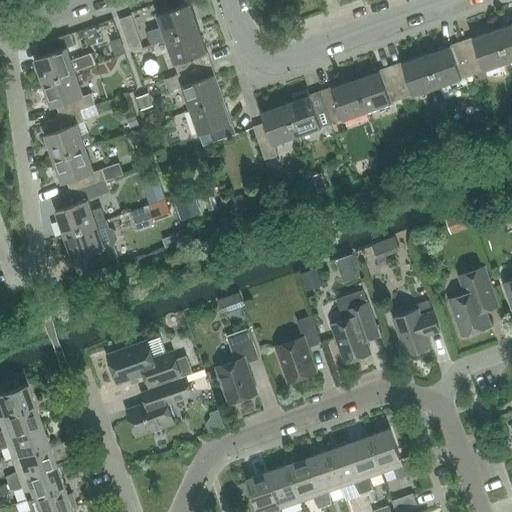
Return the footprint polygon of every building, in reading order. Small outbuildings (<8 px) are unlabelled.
[(155,33),(158,42),(199,28),(190,3),(157,15),(162,30),(155,33)] [(130,51),(143,47),(131,15),(119,19),(130,51)] [(511,23),(497,28),(509,62),(511,60),(511,23)] [(166,40),(169,48),(178,74),(172,76),(211,63),(199,28),(158,42),(166,40)] [(462,41),(474,74),(509,62),(497,28),(462,41)] [(71,60),(67,48),(74,45),(70,33),(36,46),(39,57),(35,58),(43,83),(75,72),(75,71),(96,64),(92,53),(71,60)] [(462,41),(427,53),(439,87),(474,74),(462,41)] [(427,53),(391,66),(403,99),(439,87),(427,53)] [(182,86),(191,110),(223,98),(211,63),(172,76),(165,79),(170,90),(182,86)] [(391,66),(357,78),(369,111),(403,99),(391,66)] [(81,109),(95,104),(91,94),(84,96),(75,72),(43,83),(52,107),(57,106),(60,116),(81,109)] [(321,90),(333,124),(369,111),(357,78),(321,90)] [(321,90),(286,103),(298,136),(333,124),(321,90)] [(148,94),(137,98),(142,109),(152,106),(148,94)] [(191,110),(191,112),(203,145),(236,134),(223,98),(191,110)] [(274,145),(298,136),(286,103),(261,112),(265,123),(254,127),(265,158),(277,154),(274,145)] [(99,114),(95,104),(81,109),(60,116),(54,119),(58,130),(45,134),(54,159),(86,148),(93,145),(88,132),(81,135),(77,123),(85,120),(85,119),(99,114)] [(462,122),(453,125),(457,137),(466,134),(462,122)] [(417,140),(403,145),(406,155),(420,150),(417,140)] [(71,192),(106,180),(102,169),(94,172),(86,148),(54,159),(62,183),(67,181),(71,192)] [(382,154),(371,158),(374,167),(375,169),(386,165),(385,163),(382,154)] [(157,172),(145,176),(149,187),(161,183),(157,172)] [(321,177),(314,180),(316,187),(323,184),(321,177)] [(65,235),(97,223),(88,199),(110,191),(106,180),(71,192),(65,195),(57,197),(61,208),(56,210),(65,235)] [(248,194),(226,201),(231,215),(253,208),(248,194)] [(167,201),(150,207),(153,217),(171,211),(167,201)] [(465,212),(456,215),(460,228),(470,225),(465,212)] [(485,212),(473,216),(480,233),(491,229),(485,212)] [(97,223),(65,235),(73,259),(78,257),(82,268),(90,266),(117,256),(113,245),(105,248),(97,223)] [(462,335),(491,325),(480,295),(493,290),(485,267),(459,275),(466,294),(450,299),(462,335)] [(315,269),(301,274),(306,287),(320,282),(315,269)] [(345,319),(332,324),(337,339),(345,362),(370,353),(365,337),(378,332),(376,325),(368,303),(363,290),(338,299),(345,319)] [(240,293),(230,297),(235,309),(244,305),(240,293)] [(407,355),(431,346),(428,335),(440,331),(429,300),(416,305),(418,309),(393,317),(407,355)] [(288,382),(317,372),(308,347),(321,343),(311,315),(297,320),(302,337),(276,346),(288,382)] [(229,403),(257,393),(247,363),(259,357),(249,328),(227,336),(235,360),(216,367),(229,403)] [(147,340),(108,355),(118,383),(144,373),(150,388),(157,386),(182,377),(181,375),(193,371),(187,355),(175,359),(172,351),(153,357),(147,340)] [(204,370),(194,373),(198,382),(209,383),(204,370)] [(192,395),(185,377),(139,393),(143,404),(127,409),(136,436),(174,423),(167,403),(192,395)] [(0,416),(33,404),(26,384),(20,386),(17,379),(0,385),(0,416)] [(0,439),(40,425),(33,404),(0,416),(0,425),(1,430),(0,430),(0,439)] [(11,458),(47,445),(40,425),(0,439),(0,447),(7,446),(11,458)] [(369,437),(382,472),(394,468),(398,478),(406,475),(403,465),(390,429),(369,437)] [(370,477),(382,472),(369,437),(349,444),(366,491),(372,489),(370,477)] [(360,494),(366,491),(349,444),(329,451),(341,487),(354,482),(360,494)] [(7,483),(54,466),(47,445),(11,458),(16,471),(5,477),(7,483)] [(329,491),(341,487),(329,451),(308,458),(325,506),(331,503),(329,491)] [(319,508),(325,506),(308,458),(288,465),(301,501),(313,497),(319,508)] [(280,508),(281,508),(301,501),(288,465),(268,473),(280,508)] [(26,499),(62,486),(54,466),(7,483),(9,489),(22,487),(26,499)] [(282,511),(281,508),(280,508),(268,473),(247,480),(247,481),(250,490),(257,511),(270,511),(271,511),(282,511)] [(247,481),(238,484),(241,493),(250,490),(247,481)] [(53,511),(69,507),(75,504),(71,492),(65,495),(62,486),(26,499),(30,510),(25,511),(53,511)] [(395,511),(402,511),(418,507),(413,493),(392,501),(395,511)]
